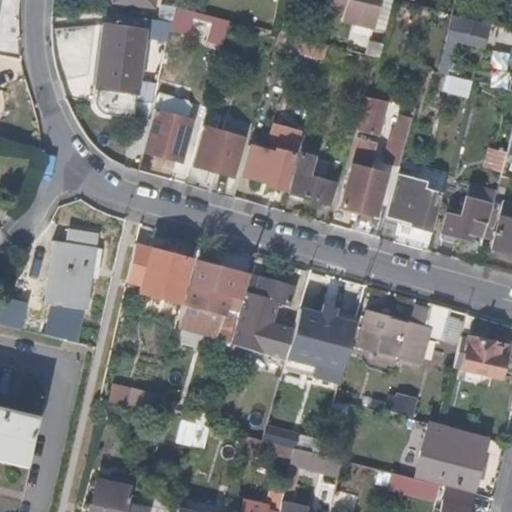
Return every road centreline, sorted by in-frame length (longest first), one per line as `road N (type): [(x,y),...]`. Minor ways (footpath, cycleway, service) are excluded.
road 1 (residential): [(32,0),(31,35),(50,110),(69,156),(88,177),(134,198),(511,301)]
road 2 (residential): [(0,350),(57,363),(64,373),(33,511)]
